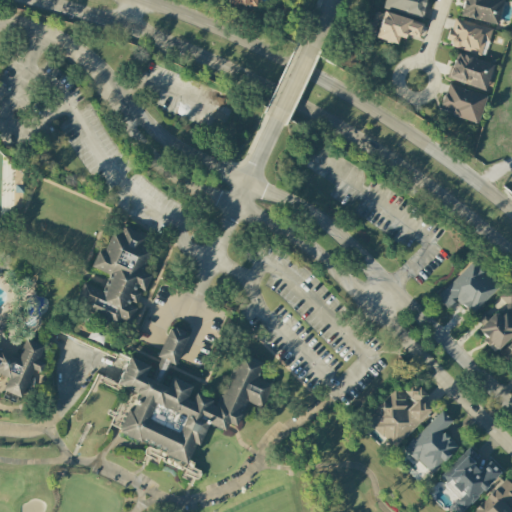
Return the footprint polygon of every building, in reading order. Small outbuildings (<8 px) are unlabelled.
[(425,0),(384,0),(382,7),(421,17),(425,0)] [(462,0),(459,16),(498,24),(503,0),(462,0)] [(397,43),(399,35),(419,39),(423,22),(381,14),(376,39),(397,43)] [(492,30),(453,18),(446,43),(480,54),(484,40),(488,41),(492,30)] [(485,91),(494,65),(456,52),(447,77),(485,91)] [(487,96),(447,83),(438,111),(478,124),(487,96)] [(128,328),(151,273),(141,269),(153,240),(113,223),(94,269),(108,274),(101,291),(82,283),(73,305),(128,328)] [(436,298),(446,309),(455,299),(471,315),(498,286),(471,261),(436,298)] [(511,308),(510,306),(511,304),(511,289),(487,315),(483,312),(476,320),(481,325),(475,331),(496,352),(511,334),(511,308)] [(168,327),(157,357),(175,364),(187,333),(168,327)] [(0,373),(7,376),(2,391),(22,398),(32,370),(40,373),(44,364),(37,361),(43,346),(24,339),(16,359),(0,353),(0,373)] [(511,340),(498,353),(506,362),(511,356),(511,340)] [(118,432),(184,468),(181,473),(196,481),(201,472),(192,467),(194,463),(188,460),(207,424),(223,432),(227,423),(234,427),(247,402),(261,409),(273,387),(256,377),(262,366),(241,355),(216,402),(171,377),(166,388),(145,377),(150,368),(129,357),(116,382),(138,394),(118,432)] [(430,411),(421,402),(427,396),(412,381),(400,394),(394,388),(364,419),(395,449),(430,411)] [(458,447),(442,432),(453,421),(441,410),(404,449),(431,475),(458,447)] [(454,502),(464,511),(500,472),(489,462),(481,470),(471,460),(476,455),(467,447),(441,476),(461,495),(454,502)] [(511,494),(511,486),(505,479),(471,511),(511,511),(511,509),(511,510),(504,503),(511,494)]
